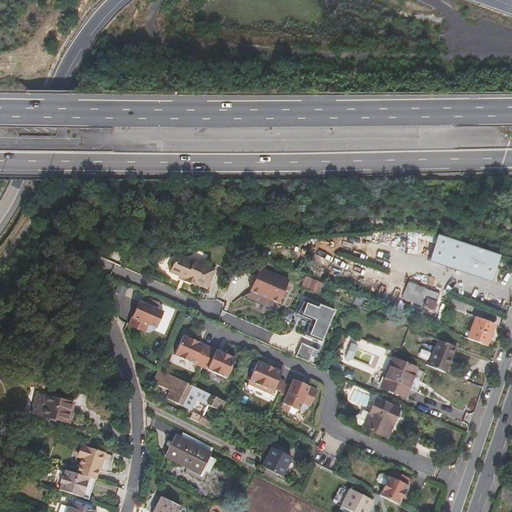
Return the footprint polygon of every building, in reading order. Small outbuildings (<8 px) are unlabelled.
[(425,230),(409,230),(408,254),(416,255),(417,237),(436,243),(439,234),(425,230)] [(491,282),(500,255),(439,234),(436,243),(430,261),(491,282)] [(208,289),(216,271),(205,267),(206,265),(196,261),(195,264),(181,258),(178,260),(176,264),(173,266),(171,271),(172,273),(182,278),(188,280),(187,282),(197,286),(197,285),(208,289)] [(278,306),(288,281),(259,269),(249,294),(278,306)] [(330,286),(306,277),(303,287),(340,302),(341,298),(327,292),(330,286)] [(409,283),(406,290),(403,297),(403,299),(434,311),(440,295),(409,283)] [(119,292),(127,296),(130,289),(122,285),(119,292)] [(344,291),(330,286),(327,292),(341,298),(344,291)] [(361,307),(363,299),(357,297),(355,304),(361,307)] [(141,302),(132,322),(148,329),(150,325),(157,329),(165,312),(158,310),(161,304),(151,299),(148,305),(141,302)] [(323,340),(335,310),(313,302),(312,304),(305,301),(300,313),(316,319),(309,335),(323,340)] [(467,339),(487,347),(496,325),(476,318),(467,339)] [(148,329),(132,322),(130,326),(147,333),(148,329)] [(235,361),(184,336),(175,356),(225,380),(235,361)] [(447,374),(457,348),(439,341),(429,367),(447,374)] [(302,344),(296,357),(309,363),(314,349),(302,344)] [(394,359),(386,378),(382,388),(405,398),(418,370),(394,359)] [(284,370),(276,366),(274,371),(258,363),(251,380),(280,394),(284,386),(285,384),(278,381),(284,370)] [(192,387),(162,372),(156,385),(173,393),(169,401),(192,412),(198,401),(222,413),(226,403),(192,387)] [(382,388),(386,378),(380,375),(376,385),(382,388)] [(280,394),(251,380),(248,386),(271,398),(273,393),(280,395),(280,394)] [(309,408),(310,408),(317,393),(293,382),(290,389),(284,386),(280,394),(302,404),(309,408)] [(280,395),(279,397),(285,400),(281,409),(289,413),(290,409),(298,413),(299,412),(302,404),(280,394),(280,395)] [(73,404),(36,395),(32,416),(68,425),(73,404)] [(370,415),(364,428),(388,439),(400,412),(399,411),(399,409),(377,399),(370,415)] [(302,404),(299,412),(301,413),(308,410),(309,408),(302,404)] [(356,424),(364,428),(370,415),(363,412),(361,416),(359,416),(356,417),(355,420),(356,424)] [(319,448),(326,434),(321,432),(314,446),(319,448)] [(234,433),(231,439),(239,443),(242,437),(234,433)] [(210,454),(212,449),(183,434),(181,439),(210,454)] [(211,455),(210,454),(181,439),(176,437),(167,456),(177,462),(201,474),(209,457),(211,455)] [(263,468),(282,477),(292,458),(273,448),(263,468)] [(105,467),(106,467),(109,457),(88,449),(84,460),(86,461),(105,467)] [(201,474),(177,462),(176,464),(202,478),(206,471),(212,458),(209,457),(201,474)] [(215,460),(212,458),(206,471),(209,473),(215,460)] [(98,483),(99,484),(105,467),(86,461),(79,477),(91,481),(98,483)] [(388,482),(407,491),(413,481),(393,471),(390,478),(388,482)] [(79,477),(69,474),(67,478),(65,478),(63,485),(64,485),(62,491),(85,500),(91,481),(79,477)] [(85,500),(91,502),(98,483),(91,481),(85,500)] [(381,496),(400,506),(407,491),(388,482),(386,486),(381,496)] [(42,501),(48,503),(52,494),(46,491),(42,501)] [(342,507),(352,511),(365,511),(369,507),(372,509),(375,503),(350,491),(342,507)] [(177,511),(181,507),(161,497),(153,511),(177,511)] [(68,511),(96,511),(98,507),(73,498),(68,511)]
